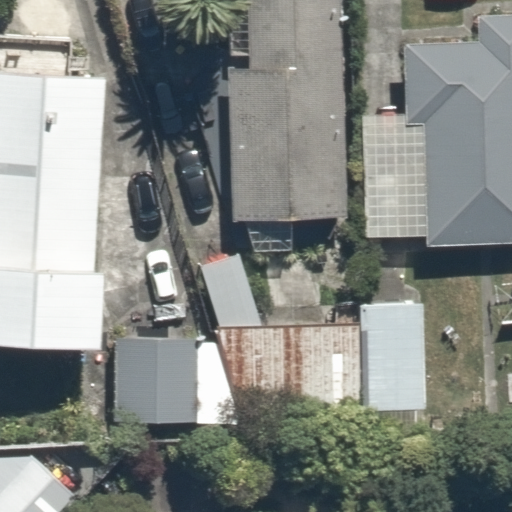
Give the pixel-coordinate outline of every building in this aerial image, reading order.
[(333,0),(223,0),(220,213),(329,215),(333,0)] [(511,12),(401,17),(411,232),(511,227),(511,12)] [(75,60),(0,53),(0,310),(53,315),(75,60)] [(207,326),(105,324),(103,422),(205,424),(207,326)] [(0,511),(53,511),(77,486),(0,415),(0,511)] [(234,511),(408,511),(407,495),(235,505),(234,511)]
